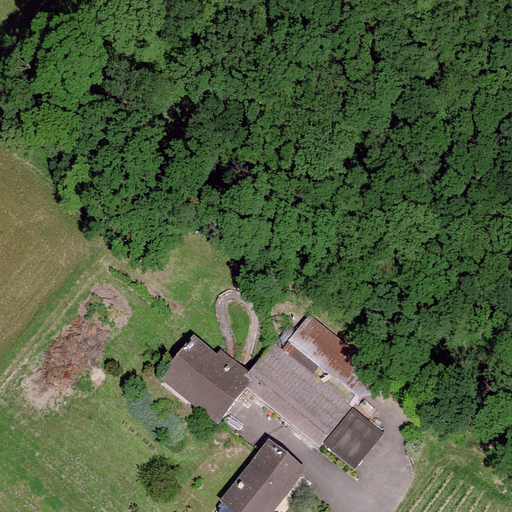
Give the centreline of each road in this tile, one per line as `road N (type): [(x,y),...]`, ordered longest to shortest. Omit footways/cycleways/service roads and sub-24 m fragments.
road 1 (track): [(0,385),(119,245),(177,246),(200,262)]
road 2 (track): [(119,245),(0,140)]
